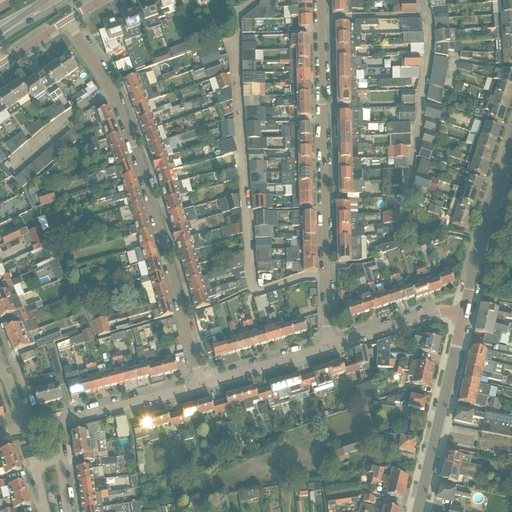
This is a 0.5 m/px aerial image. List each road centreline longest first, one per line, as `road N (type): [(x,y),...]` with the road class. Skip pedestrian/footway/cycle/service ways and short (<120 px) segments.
road 1 (residential): [(200,384),(126,130),(67,19)]
road 2 (residential): [(327,348),(319,0)]
road 3 (residential): [(414,511),(455,313)]
road 4 (residential): [(455,313),(511,141)]
road 5 (residential): [(55,422),(200,384)]
road 6 (residential): [(327,348),(455,313)]
road 7 (residential): [(200,384),(327,348)]
